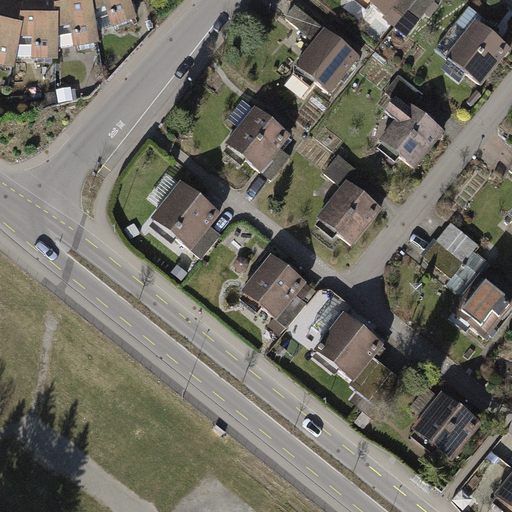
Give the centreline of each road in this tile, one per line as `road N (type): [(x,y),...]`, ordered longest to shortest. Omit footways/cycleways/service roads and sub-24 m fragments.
road 1 (tertiary): [(393,511),(22,215)]
road 2 (residential): [(22,215),(221,0)]
road 3 (residential): [(349,292),(511,88)]
road 4 (residential): [(349,292),(511,422)]
road 5 (residential): [(210,180),(349,292)]
